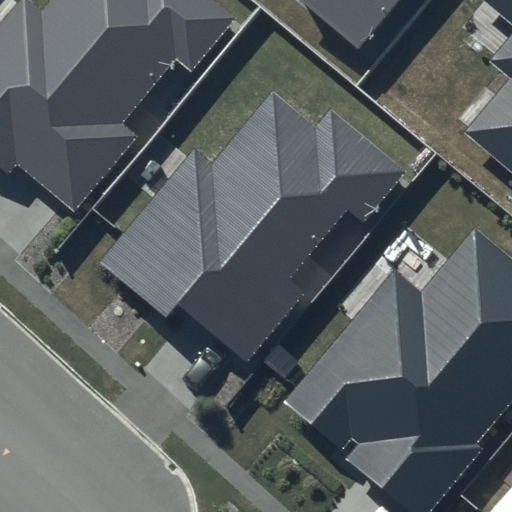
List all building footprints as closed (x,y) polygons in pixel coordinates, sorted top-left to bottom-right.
[(238,17),(217,0),(54,0),(43,13),(27,0),(23,0),(0,28),(0,164),(10,172),(16,164),(74,212),(135,136),(119,123),(173,57),(192,73),(238,17)] [(302,0),(359,46),(396,0),(302,0)] [(511,0),(483,0),(511,24),(511,36),(490,62),(511,80),(468,131),(511,168),(511,0)] [(409,171),(330,108),(315,126),(271,91),(215,160),(196,145),(102,260),(167,313),(178,298),(251,357),(303,293),(287,280),(343,211),(363,227),(409,171)] [(511,396),(511,259),(476,230),(423,294),(396,272),(287,403),(342,448),(351,437),(357,442),(344,458),(409,511),(431,511),(484,448),(475,441),(511,396)] [(511,511),(511,484),(489,511),(511,511)]
